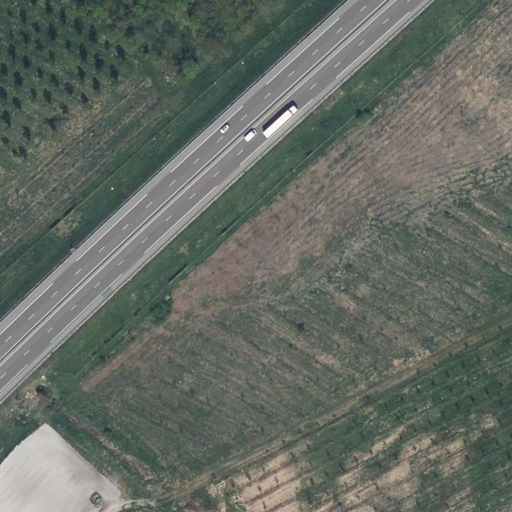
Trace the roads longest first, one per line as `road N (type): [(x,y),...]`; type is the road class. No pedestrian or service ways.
road 1 (motorway): [(0,379),(411,0)]
road 2 (motorway): [(375,0),(0,346)]
